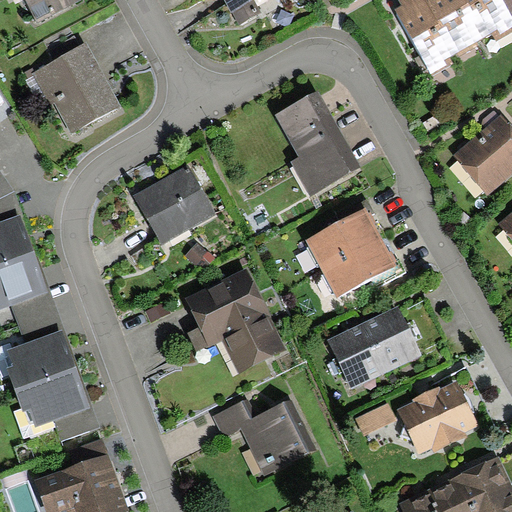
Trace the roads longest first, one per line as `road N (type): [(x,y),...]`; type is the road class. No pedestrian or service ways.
road 1 (residential): [(511,369),(351,71),(329,59),(298,60),(206,110)]
road 2 (residential): [(206,110),(103,169),(85,189),(75,223),(170,511)]
road 3 (residential): [(139,0),(206,110)]
